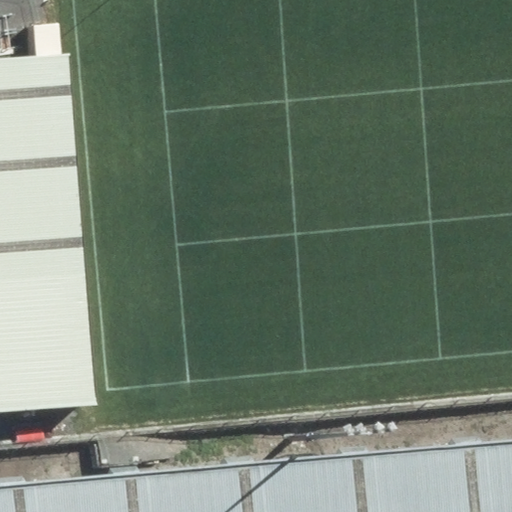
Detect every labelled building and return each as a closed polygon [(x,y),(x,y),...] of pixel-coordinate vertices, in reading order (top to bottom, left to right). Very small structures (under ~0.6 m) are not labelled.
[(43,55),(0,58),(0,413),(69,408),(43,55)] [(511,511),(511,447),(375,463),(378,511),(511,511)] [(207,477),(209,511),(378,511),(375,463),(207,477)] [(209,511),(207,477),(25,490),(26,511),(209,511)] [(0,511),(26,511),(25,490),(0,491),(0,511)]
